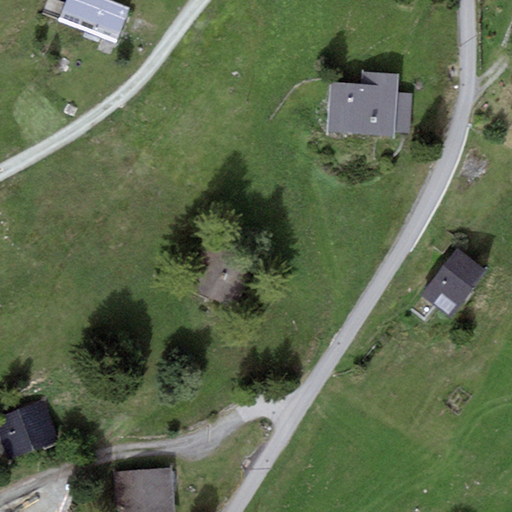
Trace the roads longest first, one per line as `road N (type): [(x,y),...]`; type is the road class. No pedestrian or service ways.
road 1 (residential): [(466,0),(466,95),(451,151),(411,229),(232,511)]
road 2 (track): [(0,502),(91,459),(201,439),(242,416),(303,400)]
road 3 (track): [(0,173),(91,118),(148,67),(197,0)]
